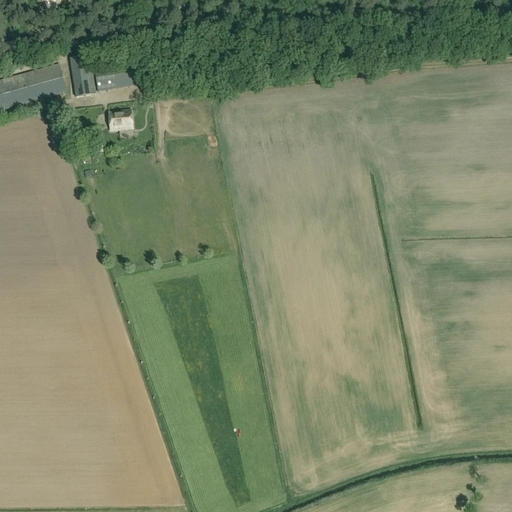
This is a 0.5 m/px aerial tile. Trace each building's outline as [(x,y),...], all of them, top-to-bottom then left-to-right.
[(37,5),(40,15),(48,12),(45,2),(37,5)] [(90,56),(70,60),(76,99),(96,95),(90,56)] [(136,60),(94,67),(98,93),(140,86),(136,60)] [(0,81),(0,111),(67,92),(59,65),(0,81)] [(109,113),(110,132),(133,130),(131,111),(109,113)]
